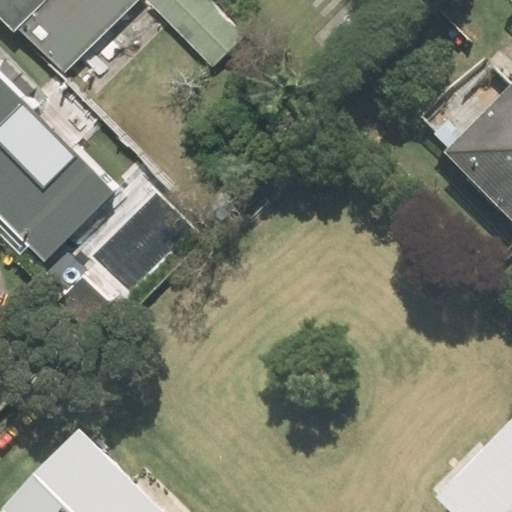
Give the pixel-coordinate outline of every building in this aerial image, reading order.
[(0,0),(0,20),(59,82),(143,0),(146,0),(214,70),(244,41),(204,0),(0,0)] [(511,0),(507,0),(505,3),(511,10),(511,96),(442,165),(511,235),(511,0)] [(0,64),(0,217),(46,265),(123,189),(75,140),(44,171),(9,136),(40,105),(0,64)] [(0,417),(35,386),(0,347),(0,417)] [(511,511),(511,437),(436,507),(440,511),(511,511)] [(187,511),(153,478),(142,490),(100,449),(38,511),(187,511)]
